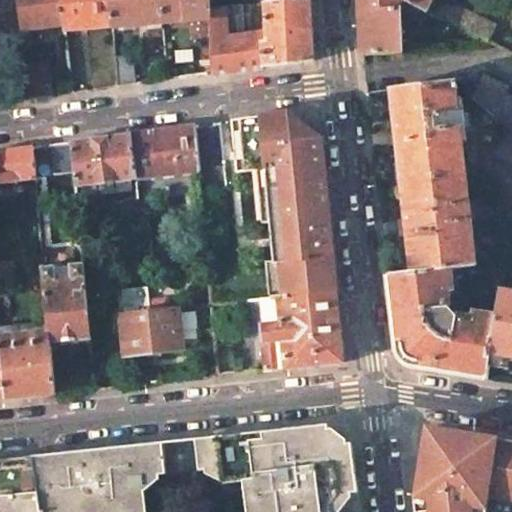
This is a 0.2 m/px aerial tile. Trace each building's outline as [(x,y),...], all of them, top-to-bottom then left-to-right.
[(0,0),(0,45),(24,42),(22,31),(18,0),(0,0)] [(18,0),(22,31),(65,26),(61,0),(18,0)] [(61,0),(65,26),(65,32),(112,28),(109,0),(61,0)] [(161,0),(109,0),(112,28),(163,24),(161,0)] [(208,0),(161,0),(163,24),(210,20),(209,10),(208,0)] [(310,0),(289,0),(264,3),(264,36),(260,35),(263,67),(313,61),(312,42),(310,0)] [(401,0),(399,0),(360,0),(363,55),(403,54),(401,0)] [(399,0),(401,0),(426,13),(432,0),(399,0)] [(234,7),(209,10),(210,20),(212,74),(229,72),(263,67),(260,35),(260,31),(250,33),(249,5),(234,7)] [(488,42),(496,26),(460,8),(444,8),(435,17),(488,42)] [(24,42),(0,45),(0,63),(26,60),(25,53),(24,42)] [(46,50),(25,53),(26,60),(31,98),(52,95),(46,50)] [(134,55),(114,57),(117,86),(136,84),(134,55)] [(509,88),(483,75),(472,98),(494,117),(492,119),(506,125),(511,128),(511,98),(505,95),(509,88)] [(454,81),(392,89),(397,130),(397,137),(398,144),(403,181),(465,173),(464,171),(461,138),(460,134),(457,107),(454,81)] [(271,169),(274,222),(277,222),(278,233),(280,262),(278,262),(281,296),(336,291),(334,271),(321,141),(310,132),(288,115),(253,119),(233,121),(236,145),(242,145),(244,172),(259,171),(271,169)] [(511,128),(506,125),(502,134),(492,154),(511,164),(511,128)] [(161,131),(131,135),(134,177),(199,171),(195,126),(161,131)] [(99,139),(72,142),(76,185),(134,177),(131,135),(99,139)] [(72,142),(49,145),(54,199),(77,196),(76,185),(72,142)] [(244,172),(242,145),(236,145),(238,172),(244,172)] [(3,151),(0,151),(0,182),(36,178),(33,148),(3,151)] [(274,222),(271,169),(259,171),(263,222),(274,222)] [(465,173),(403,181),(407,222),(408,228),(409,236),(413,272),(450,268),(450,270),(475,267),(470,219),(468,206),(465,173)] [(266,263),(269,298),(270,298),(279,296),(281,296),(278,262),(266,263)] [(83,264),(44,269),(45,271),(50,332),(51,344),(90,340),(86,293),(83,264)] [(413,272),(388,275),(397,349),(406,358),(415,367),(488,379),(490,367),(492,354),(498,318),(495,317),(476,314),(475,319),(463,317),(459,317),(459,319),(457,319),(454,316),(447,308),(447,306),(449,306),(447,290),(452,290),(450,270),(450,268),(413,272)] [(144,286),(130,288),(133,313),(147,311),(144,286)] [(281,296),(279,296),(281,321),(281,324),(283,338),(286,369),(343,363),(336,291),(281,296)] [(511,293),(500,292),(495,317),(498,318),(492,354),(490,367),(508,369),(510,357),(511,357),(511,293)] [(133,313),(120,314),(124,356),(184,350),(180,308),(147,311),(133,313)] [(273,325),(262,326),(264,340),(283,338),(281,324),(281,321),(273,322),(273,325)] [(50,332),(0,337),(0,345),(5,399),(30,397),(56,394),(51,344),(50,332)] [(264,340),(262,340),(265,371),(281,370),(286,369),(283,338),(264,340)] [(331,511),(330,505),(334,501),(338,496),(358,493),(352,445),(340,446),(328,438),(326,426),(197,440),(201,471),(224,469),(227,485),(245,483),(248,511),(331,511)] [(416,502),(416,511),(485,511),(486,507),(487,496),(496,439),(482,437),(427,428),(416,502)] [(511,442),(496,439),(487,496),(511,499),(511,442)] [(137,456),(131,457),(130,448),(130,447),(129,447),(58,455),(60,479),(37,481),(42,511),(122,511),(145,508),(143,489),(147,488),(150,488),(149,482),(149,478),(165,476),(164,466),(161,444),(139,446),(139,449),(148,448),(148,455),(144,455),(137,456)] [(33,458),(37,481),(60,479),(58,455),(33,458)] [(0,511),(42,511),(37,481),(33,458),(33,457),(16,459),(17,469),(0,470),(0,511)] [(0,470),(17,469),(16,459),(0,460),(0,470)]
